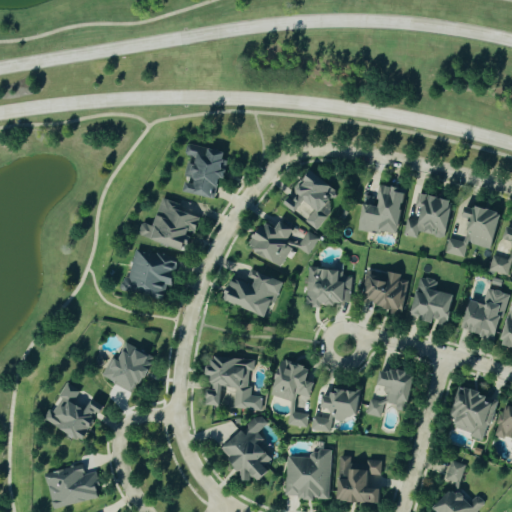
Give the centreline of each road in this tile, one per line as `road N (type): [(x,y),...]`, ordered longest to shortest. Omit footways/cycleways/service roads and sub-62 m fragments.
road 1 (residential): [(511,189),(317,150),(295,153),(267,175),(205,275),(178,414),(206,483),(241,511)]
road 2 (secondary): [(0,114),(103,102),(289,103),(395,116),(511,145)]
road 3 (secondary): [(511,40),(400,23),(280,24),(0,69)]
road 4 (residential): [(178,414),(140,418),(122,434),(131,491),(146,511),(215,511),(222,502)]
road 5 (residential): [(346,347),(377,338),(511,375)]
road 6 (residential): [(446,357),(401,511)]
